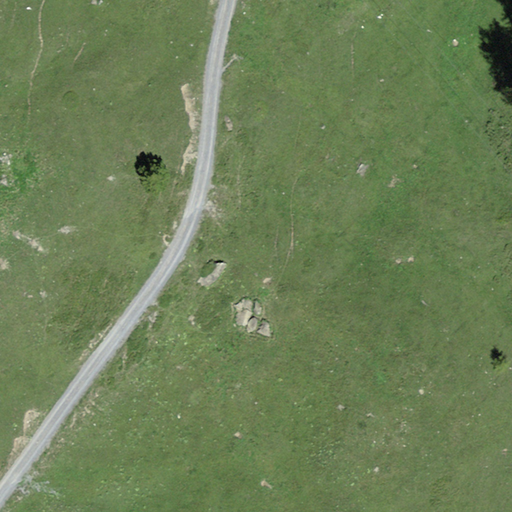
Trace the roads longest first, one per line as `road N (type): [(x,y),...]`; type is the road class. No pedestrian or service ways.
road 1 (track): [(111,341),(191,220),(228,0)]
road 2 (track): [(111,341),(0,497)]
